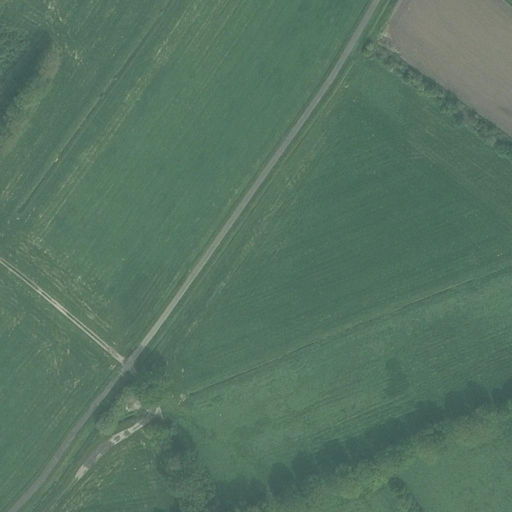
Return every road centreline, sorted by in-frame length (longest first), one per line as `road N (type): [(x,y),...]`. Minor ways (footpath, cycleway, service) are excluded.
road 1 (unclassified): [(127,366),(299,135),(377,0)]
road 2 (track): [(127,366),(0,261)]
